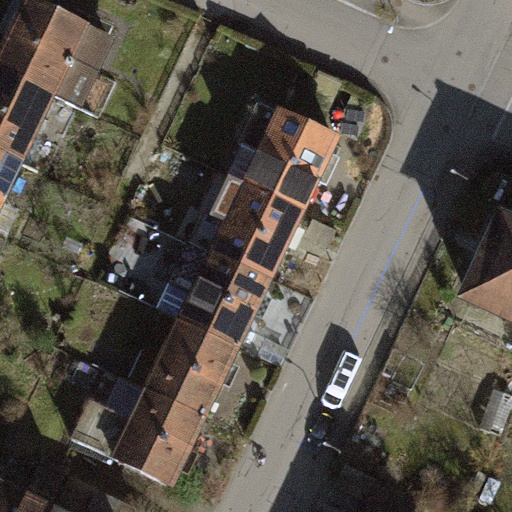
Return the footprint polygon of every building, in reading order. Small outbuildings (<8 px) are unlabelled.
[(111,40),(29,2),(0,66),(0,70),(60,98),(71,103),(86,70),(95,74),(111,40)] [(60,98),(0,70),(0,154),(28,168),(60,98)] [(340,145),(262,109),(245,147),(263,155),(248,188),(307,215),(340,145)] [(0,227),(28,168),(0,154),(0,227)] [(307,215),(248,188),(229,179),(213,212),(233,220),(216,256),(275,285),(307,215)] [(511,318),(511,227),(504,223),(469,299),(511,318)] [(275,285),(216,256),(193,245),(161,312),(166,315),(242,352),(275,285)] [(242,352),(166,315),(132,386),(151,395),(208,422),(242,352)] [(208,422),(151,395),(137,425),(93,404),(75,441),(176,489),(208,422)] [(105,511),(118,487),(80,469),(66,497),(58,511),(105,511)] [(0,511),(58,511),(66,497),(18,472),(10,487),(0,482),(0,511)]
